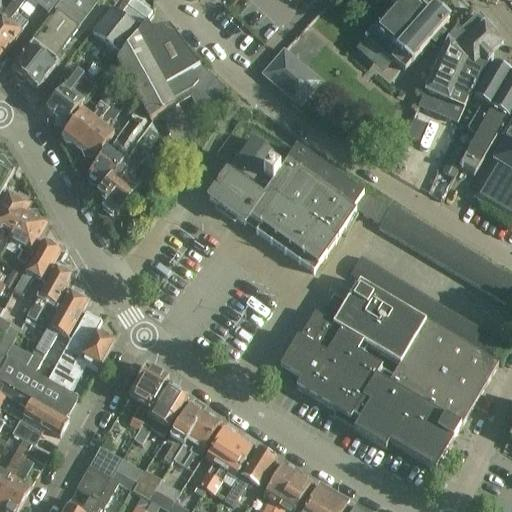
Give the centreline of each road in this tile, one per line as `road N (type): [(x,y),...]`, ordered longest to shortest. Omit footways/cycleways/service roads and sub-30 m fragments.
road 1 (residential): [(511,260),(286,123),(243,84),(177,0)]
road 2 (residential): [(425,511),(230,397),(140,333)]
road 3 (residential): [(140,333),(0,111)]
road 4 (residential): [(140,333),(45,511)]
road 5 (residential): [(454,511),(511,394)]
